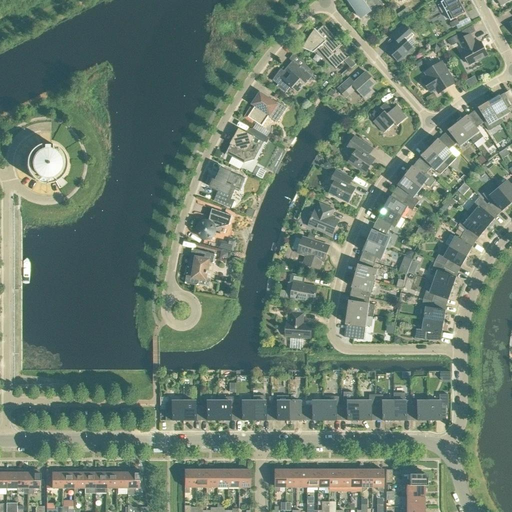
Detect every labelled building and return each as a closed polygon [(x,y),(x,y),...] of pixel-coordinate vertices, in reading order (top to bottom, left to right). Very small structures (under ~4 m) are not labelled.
[(348,1),(356,12),(356,14),(357,16),(358,17),(360,18),(361,19),(370,12),(373,16),(384,8),(378,0),(371,0),(348,0),(348,1)] [(445,9),(447,14),(449,13),(453,20),(466,13),(458,0),(446,0),(443,1),(447,8),(445,9)] [(400,20),(405,17),(402,12),(397,15),(400,20)] [(460,24),(459,23),(457,20),(450,24),(452,28),(460,24)] [(339,49),(342,46),(324,25),(317,32),(315,30),(311,36),(307,42),(303,49),(313,53),(318,49),(336,69),(347,58),(339,49)] [(413,49),(407,42),(414,36),(404,25),(394,34),(398,40),(387,50),(398,62),(413,49)] [(450,40),(453,46),(459,43),(464,52),(462,53),(469,65),(488,56),(481,43),(476,46),(470,35),(465,38),(462,33),(450,40)] [(431,49),(435,55),(441,50),(436,45),(431,49)] [(418,68),(426,63),(423,58),(415,63),(418,68)] [(289,70),(286,74),(281,71),(274,80),(273,80),(272,81),(279,86),(278,87),(286,93),(291,87),(298,94),(306,85),(305,84),(311,76),(301,67),(300,68),(293,61),(291,63),(292,64),(287,69),(289,70)] [(428,77),(423,81),(431,93),(436,89),(438,94),(455,83),(441,62),(425,73),(428,77)] [(374,93),(370,89),(376,84),(366,73),(354,84),(350,79),(338,90),(345,98),(355,89),(366,101),(374,93)] [(504,94),(489,102),(499,120),(500,119),(509,114),(507,109),(511,106),(504,94)] [(245,118),(252,122),(253,121),(262,127),(268,117),(277,123),(287,109),(277,102),(276,105),(260,95),(254,104),(256,106),(252,111),(251,109),(245,118)] [(499,120),(489,102),(473,112),(482,125),(484,123),(489,132),(502,124),(500,119),(499,120)] [(372,115),(376,120),(373,122),(384,134),(395,124),(397,127),(407,118),(396,107),(391,111),(384,104),(372,115)] [(458,123),(470,139),(474,144),(483,137),(477,128),(482,125),(473,112),(458,123)] [(458,123),(443,135),(453,146),(458,143),(461,146),(470,139),(458,123)] [(254,160),(264,142),(239,129),(225,154),(232,158),(229,164),(240,170),(244,164),(254,160)] [(430,148),(444,162),(448,166),(457,158),(449,150),(453,146),(443,135),(430,148)] [(349,162),(365,173),(375,160),(369,156),(373,150),(355,137),(349,145),(350,147),(353,149),(351,153),(351,155),(353,156),(349,162)] [(53,183),(55,182),(57,181),(58,180),(59,179),(61,177),(62,175),(64,173),(64,172),(65,171),(65,169),(65,168),(66,166),(66,164),(66,163),(66,162),(65,161),(65,160),(65,158),(64,157),(64,156),(63,155),(63,154),(62,153),(61,152),(60,150),(58,148),(56,147),(54,146),(52,145),(51,145),(51,152),(48,152),(48,146),(43,146),(43,152),(41,152),(41,145),(39,145),(37,146),(35,147),(33,149),(32,149),(32,150),(30,152),(29,153),(29,154),(27,156),(27,157),(27,158),(26,159),(26,160),(26,162),(26,163),(26,164),(26,165),(26,166),(26,167),(26,169),(26,170),(27,171),(27,172),(28,173),(29,175),(29,176),(30,177),(32,178),(33,180),(35,181),(36,182),(38,183),(40,184),(42,184),(44,184),(46,184),(48,184),(49,184),(51,184),(53,183)] [(444,162),(430,148),(417,162),(428,171),(433,167),(436,171),(440,175),(448,166),(444,162)] [(486,161),(482,155),(477,159),(481,165),(486,161)] [(323,168),(327,171),(331,170),(332,165),(328,162),(324,164),(323,168)] [(417,162),(405,176),(421,189),(428,179),(424,176),(428,171),(417,162)] [(246,179),(223,170),(220,177),(218,176),(213,189),(218,191),(214,201),(232,209),(234,202),(231,200),(233,194),(235,189),(241,191),(246,179)] [(332,188),(329,193),(335,196),(335,198),(341,201),(342,199),(348,202),(355,189),(348,185),(347,183),(349,178),(336,172),(331,182),(330,185),(330,187),(332,188)] [(405,176),(394,191),(416,206),(419,201),(414,197),(421,189),(405,176)] [(508,181),(499,189),(511,204),(511,203),(511,183),(511,185),(508,181)] [(493,200),(487,204),(498,215),(511,204),(499,189),(490,196),(493,200)] [(394,191),(385,208),(402,217),(407,208),(413,211),(416,206),(394,191)] [(480,197),(467,212),(472,216),(487,229),(498,215),(487,204),(480,197)] [(331,218),(334,210),(319,204),(316,212),(315,211),(308,226),(332,236),(339,221),(331,218)] [(246,215),(253,218),(256,211),(248,208),(246,215)] [(385,208),(375,224),(389,230),(392,225),(396,228),(402,217),(385,208)] [(229,226),(232,216),(212,209),(208,221),(206,221),(205,221),(203,221),(202,222),(201,223),(200,223),(199,225),(198,225),(198,226),(197,228),(197,229),(197,230),(197,231),(197,232),(197,233),(197,234),(198,235),(198,236),(199,237),(200,238),(201,239),(202,239),(203,239),(204,240),(206,240),(208,240),(210,239),(211,239),(212,238),(213,237),(214,235),(215,235),(215,234),(215,233),(216,232),(216,231),(216,230),(216,229),(229,226)] [(465,231),(463,233),(476,242),(487,229),(472,216),(468,220),(466,219),(465,219),(464,219),(458,226),(465,231)] [(375,224),(368,241),(386,249),(391,238),(386,236),(389,230),(375,224)] [(444,244),(450,247),(467,257),(476,242),(463,233),(460,240),(450,234),(444,244)] [(307,256),(304,263),(306,265),(317,269),(319,268),(322,261),(324,261),(329,247),(305,239),(302,240),(299,252),(300,254),(307,256)] [(368,241),(361,258),(375,263),(377,258),(382,259),(386,249),(368,241)] [(439,254),(435,262),(458,272),(467,257),(450,247),(444,257),(439,254)] [(185,284),(198,286),(199,278),(205,279),(206,274),(207,274),(208,271),(207,271),(208,262),(214,264),(216,255),(192,249),(187,268),(187,273),(185,284)] [(361,258),(356,276),(375,282),(378,270),(373,269),(375,263),(361,258)] [(414,259),(410,270),(418,273),(422,261),(414,259)] [(437,272),(434,282),(452,289),(458,272),(435,262),(432,270),(437,272)] [(290,300),(314,304),(317,287),(304,285),(305,278),(291,275),(290,283),(293,284),(290,300)] [(356,276),(350,295),(370,299),(371,293),(375,282),(356,276)] [(426,290),(423,299),(447,305),(452,289),(434,282),(430,292),(426,290)] [(350,295),(348,313),(367,316),(373,317),(375,305),(369,304),(370,299),(350,295)] [(397,304),(399,298),(392,296),(391,303),(397,304)] [(426,309),(424,319),(444,323),(447,305),(423,299),(422,308),(426,309)] [(303,324),(304,314),(291,313),(290,323),(287,323),(286,326),(285,327),(284,328),(283,330),(283,332),(284,333),(286,334),(286,337),(293,337),(294,339),(295,340),(297,341),(299,340),(300,339),(301,338),(311,339),(312,325),(303,324)] [(367,316),(348,313),(344,338),(364,340),(365,327),(366,327),(367,316)] [(444,323),(424,319),(422,330),(416,329),(415,339),(425,341),(441,341),(444,323)] [(346,406),(340,406),(340,421),(357,421),(357,401),(352,401),(352,393),(342,393),(342,402),(346,402),(346,406)] [(392,393),(392,401),(392,421),(410,421),(410,406),(404,406),(404,393),(392,393)] [(368,401),(357,401),(357,421),(375,421),(375,406),(375,395),(368,395),(368,401)] [(382,395),(375,395),(375,406),(375,421),(392,421),(392,401),(382,401),(382,395)] [(438,401),(427,401),(427,421),(445,421),(445,406),(447,406),(447,395),(438,395),(438,401)] [(270,406),(264,406),(264,401),(264,396),(252,396),(252,401),(252,421),(270,421),(270,406)] [(287,421),(288,401),(288,396),(276,396),(276,402),(270,402),(270,406),(270,421),(287,421)] [(217,421),(235,421),(235,406),(232,406),(232,397),(218,397),(218,401),(217,421)] [(322,397),(322,401),(322,421),(340,421),(340,406),(338,406),(338,397),(322,397)] [(165,421),(182,421),(182,401),(171,401),(171,403),(165,403),(165,421)] [(182,421),(200,421),(200,406),(194,406),(194,401),(182,401),(182,421)] [(200,421),(217,421),(218,401),(206,401),(206,406),(200,406),(200,421)] [(235,421),(252,421),(252,401),(241,401),(241,406),(235,406),(235,421)] [(299,401),(288,401),(287,421),(305,421),(305,406),(299,406),(299,401)] [(311,406),(305,406),(305,421),(322,421),(322,401),(311,401),(311,406)] [(416,406),(410,406),(410,421),(427,421),(427,401),(416,401),(416,406)] [(16,470),(6,470),(6,489),(16,489),(16,470)] [(27,470),(16,470),(16,489),(27,489),(27,470)] [(27,470),(27,489),(27,494),(33,494),(33,489),(38,489),(38,470),(27,470)] [(46,489),(62,489),(62,470),(46,470),(46,475),(46,489)] [(62,489),(73,489),(73,470),(62,470),(62,489)] [(73,489),(84,489),(84,470),(73,470),(73,489)] [(95,489),(95,470),(84,470),(84,489),(84,494),(95,494),(95,489)] [(106,489),(106,470),(95,470),(95,489),(95,494),(106,494),(106,489)] [(106,489),(116,489),(116,470),(106,470),(106,489)] [(116,489),(127,489),(127,470),(116,470),(116,489)] [(127,489),(127,496),(134,496),(134,489),(138,489),(138,470),(127,470),(127,489)] [(184,488),(195,488),(195,470),(184,470),(184,488)] [(195,488),(206,488),(206,470),(195,470),(195,488)] [(206,488),(216,488),(216,470),(206,470),(206,488)] [(216,488),(227,488),(227,470),(216,470),(216,488)] [(227,488),(238,488),(238,470),(227,470),(227,488)] [(238,470),(238,488),(249,488),(249,470),(238,470)] [(279,488),(285,488),(285,470),(273,470),(273,488),(274,488),(274,492),(279,492),(279,488)] [(285,488),(295,488),(295,470),(285,470),(285,488)] [(295,488),(306,488),(306,470),(295,470),(295,488)] [(306,488),(317,488),(317,470),(306,470),(306,488)] [(317,488),(328,488),(328,470),(317,470),(317,488)] [(328,492),(339,492),(339,470),(328,470),(328,488),(328,492)] [(339,492),(349,492),(349,470),(339,470),(339,492)] [(349,492),(360,492),(360,470),(349,470),(349,492)] [(365,488),(371,488),(371,470),(360,470),(360,492),(363,492),(365,490),(365,488)] [(371,470),(371,488),(377,488),(377,490),(380,493),(382,493),(382,470),(371,470)] [(402,486),(406,486),(406,485),(408,485),(408,486),(424,486),(426,486),(426,474),(420,474),(420,470),(402,470),(402,486)] [(406,485),(406,486),(406,496),(424,496),(424,486),(408,486),(408,485),(406,485)] [(406,496),(406,507),(424,507),(424,496),(406,496)]
